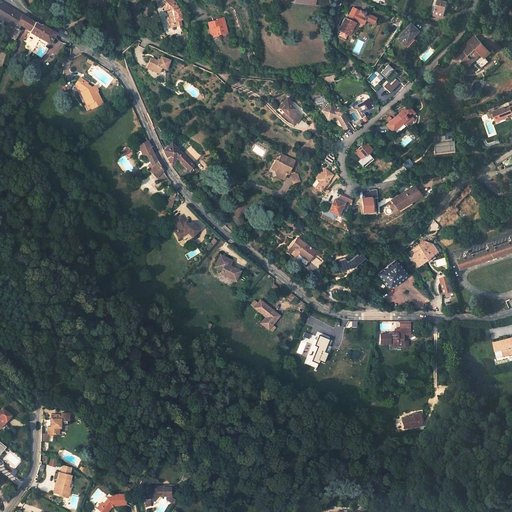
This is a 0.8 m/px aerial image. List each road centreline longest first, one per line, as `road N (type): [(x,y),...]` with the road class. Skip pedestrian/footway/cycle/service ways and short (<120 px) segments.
road 1 (residential): [(367,315),(373,267),(456,194),(459,182),(445,171),(353,186),(342,178),(338,149),(457,33),(474,0)]
road 2 (tertiary): [(106,64),(129,87),(164,167),(207,216),(303,297),(334,313),(367,315)]
road 3 (tertiary): [(6,511),(31,472),(39,389),(21,304),(0,267)]
road 4 (tertiary): [(367,315),(483,320),(511,312)]
road 5 (residential): [(106,64),(137,36),(216,72)]
